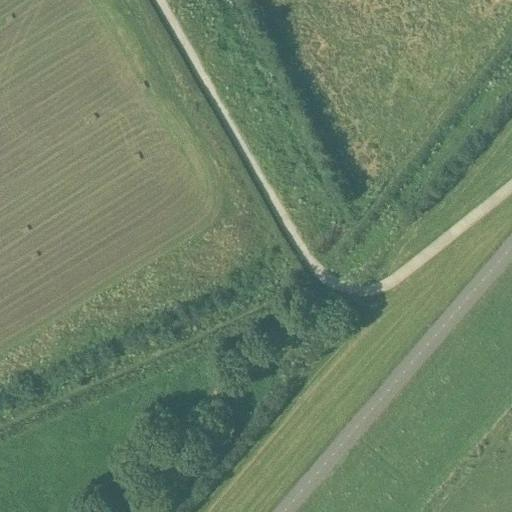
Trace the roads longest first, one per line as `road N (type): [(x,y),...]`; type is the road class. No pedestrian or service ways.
road 1 (track): [(0,422),(322,275)]
road 2 (unclassified): [(286,511),(511,248)]
